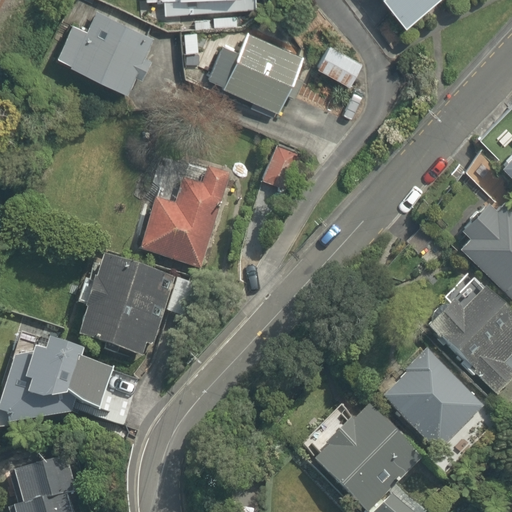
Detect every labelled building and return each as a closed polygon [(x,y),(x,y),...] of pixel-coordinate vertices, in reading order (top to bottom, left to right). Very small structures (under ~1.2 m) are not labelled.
[(140,0),(141,4),(154,4),(154,17),(175,16),(176,30),(176,53),(198,52),(197,29),(235,27),(234,13),(257,12),(256,0),(140,0)] [(366,0),(365,1),(392,33),(432,0),(366,0)] [(148,32),(93,7),(83,30),(69,24),(53,57),(67,64),(65,69),(124,96),(133,78),(137,80),(148,56),(139,52),(148,32)] [(300,54),(246,29),(234,56),(219,49),(206,77),(275,109),(300,54)] [(296,154),(274,144),(258,181),(280,191),(296,154)] [(511,147),(494,165),(511,183),(511,147)] [(232,173),(189,159),(175,201),(151,193),(133,250),(200,272),(232,173)] [(511,213),(502,203),(490,214),(480,203),(457,225),(462,231),(453,239),(511,300),(511,213)] [(184,318),(194,284),(103,256),(88,252),(72,303),(85,307),(76,338),(138,357),(142,345),(149,348),(160,311),(184,318)] [(511,351),(511,321),(464,272),(413,320),(490,401),(511,380),(511,375),(500,363),(511,351)] [(99,409),(109,367),(29,348),(27,358),(8,353),(0,384),(0,410),(14,415),(20,394),(53,403),(54,398),(99,409)] [(482,404),(427,349),(379,397),(434,452),(482,404)] [(334,511),(352,511),(354,510),(356,511),(360,511),(362,511),(408,511),(386,490),(417,458),(365,406),(352,419),(336,403),(295,444),(310,458),(306,462),(328,484),(318,495),(334,511)] [(14,508),(9,510),(9,511),(68,511),(63,494),(70,492),(58,452),(5,467),(3,468),(14,508)]
